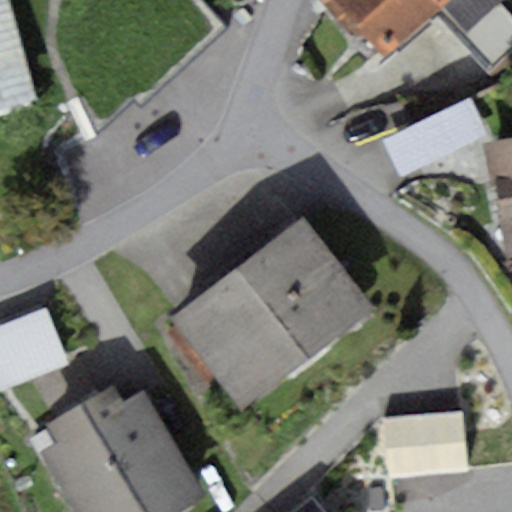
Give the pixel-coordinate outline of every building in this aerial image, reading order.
[(3,0),(0,0),(0,115),(33,106),(3,0)] [(321,0),(377,66),(456,0),(321,0)] [(380,136),(398,174),(490,132),(473,94),(380,136)] [(511,136),(484,142),(505,260),(511,258),(511,136)] [(316,233),(172,335),(240,430),(383,328),(316,233)] [(51,301),(0,319),(0,381),(1,385),(72,359),(51,301)] [(138,385),(44,437),(85,511),(181,511),(202,501),(138,385)] [(384,420),(389,478),(468,471),(463,413),(384,420)] [(321,511),(312,501),(298,511),(321,511)]
